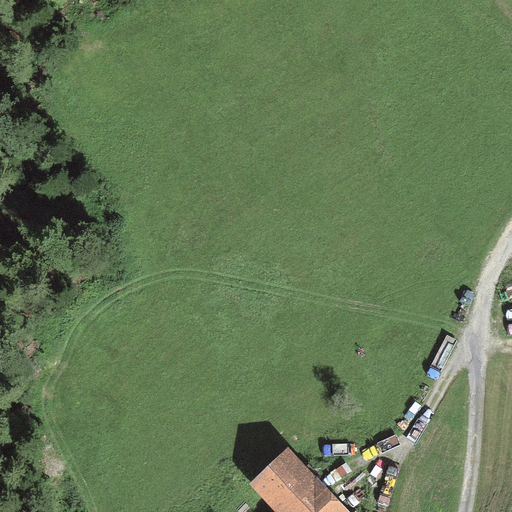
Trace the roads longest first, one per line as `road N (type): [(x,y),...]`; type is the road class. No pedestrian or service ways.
road 1 (track): [(511,252),(481,319),(466,511)]
road 2 (track): [(481,319),(390,478),(381,511)]
